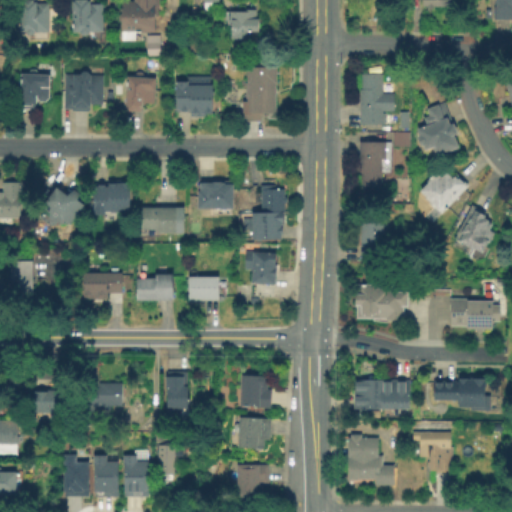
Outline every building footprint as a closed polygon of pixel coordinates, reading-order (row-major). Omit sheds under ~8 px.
[(35,0),(35,2),(48,1),(48,31),(35,31),(32,34),(28,34),(25,31),(18,31),(16,1),(22,1),(21,0),(35,0)] [(92,0),(92,2),(102,1),(103,29),(90,31),(87,34),(84,34),(81,30),(74,31),(73,0),(92,0)] [(160,0),(160,14),(156,14),(157,32),(123,32),(122,0),(160,0)] [(511,0),(511,19),(496,19),(496,7),(498,7),(498,0),(511,0)] [(257,5),(257,15),(261,15),(261,29),(253,29),(253,36),(232,36),(232,22),(228,22),(228,16),(232,16),(231,8),(242,8),(242,5),(257,5)] [(157,34),(144,34),(144,54),(157,54),(157,34)] [(277,63),(277,113),(262,113),(262,121),(243,121),(243,100),(248,100),(248,66),(260,66),(260,63),(277,63)] [(48,87),(50,97),(46,100),(41,100),(38,96),(38,105),(19,104),(21,72),(51,74),(50,87),(48,87)] [(383,73),(383,93),(395,93),(395,110),(386,110),(386,124),(360,124),(360,89),(363,89),(362,73),(383,73)] [(64,108),(65,74),(102,75),(101,99),(91,99),(91,108),(64,108)] [(158,80),(156,106),(144,105),(143,113),(128,112),(130,78),(158,80)] [(176,111),(176,78),(212,78),(212,111),(176,111)] [(456,133),(461,145),(448,150),(448,149),(437,153),(434,145),(426,148),(424,143),(421,144),(418,135),(420,133),(417,127),(427,123),(424,116),(430,113),(427,107),(445,100),(458,132),(456,133)] [(411,127),(402,127),(401,111),(410,111),(411,127)] [(412,133),(411,154),(394,153),(395,133),(412,133)] [(392,140),(392,171),(383,171),(383,186),(363,186),(363,171),(361,171),(361,140),(392,140)] [(450,170),(457,177),(458,176),(461,180),(463,178),(468,185),(443,212),(423,191),(433,180),(431,178),(438,172),(444,175),(450,170)] [(199,205),(199,180),(234,180),(233,205),(199,205)] [(412,181),(411,190),(394,189),(395,180),(412,181)] [(22,182),(22,217),(0,216),(0,191),(3,191),(4,181),(22,182)] [(94,209),(94,181),(130,182),(130,209),(94,209)] [(259,211),(259,183),(270,183),(270,187),(282,187),(282,195),(284,195),(284,202),(282,202),(282,211),(280,211),(259,211)] [(59,186),(69,192),(73,186),(81,191),(77,197),(85,202),(72,222),(70,221),(52,223),(39,214),(59,186)] [(496,231),(489,244),(488,243),(483,251),(473,246),(472,248),(462,243),(462,240),(457,238),(475,204),(488,211),(487,216),(492,217),(491,220),(495,220),(492,228),(496,231)] [(178,206),(178,232),(159,232),(159,229),(139,229),(139,207),(178,206)] [(280,211),(280,221),(279,221),(279,226),(279,233),(278,233),(278,237),(249,237),(249,211),(259,211),(280,211)] [(383,223),(383,258),(361,258),(361,223),(383,223)] [(276,267),(276,280),(254,280),(254,267),(246,267),(246,250),(276,250),(276,267)] [(33,259),(33,297),(10,297),(10,260),(33,259)] [(124,271),(124,292),(109,292),(109,298),(84,298),(84,271),(124,271)] [(173,273),(173,299),(137,299),(136,277),(155,277),(155,273),(173,273)] [(219,275),(219,298),(189,298),(189,275),(219,275)] [(389,283),(389,290),(406,290),(406,304),(401,304),(401,318),(356,318),(356,283),(389,283)] [(494,298),(495,303),(502,303),(501,320),(495,320),(494,327),(468,328),(468,325),(452,325),(451,299),(494,298)] [(188,370),(187,407),(167,407),(168,370),(188,370)] [(269,376),(269,390),(274,389),(272,408),(242,406),(243,374),(269,376)] [(482,375),(482,392),(489,392),(489,407),(469,407),(469,404),(457,404),(457,397),(431,396),(431,380),(457,380),(457,375),(482,375)] [(411,378),(411,407),(356,407),(356,379),(411,378)] [(123,383),(123,406),(111,406),(111,411),(105,411),(104,405),(95,405),(95,411),(85,411),(85,388),(99,388),(99,382),(123,383)] [(61,412),(61,418),(34,418),(34,390),(63,390),(63,412),(61,412)] [(259,447),(259,449),(240,449),(240,416),(274,419),(273,440),(266,440),(266,447),(259,447)] [(0,420),(18,420),(17,455),(0,455),(0,420)] [(452,445),(451,471),(431,471),(431,456),(415,456),(415,424),(452,424),(452,445)] [(363,438),(380,438),(380,456),(385,456),(385,466),(396,466),(396,486),(377,486),(377,481),(350,481),(349,439),(351,439),(351,435),(363,435),(363,438)] [(176,445),(175,474),(158,474),(159,444),(176,445)] [(61,453),(74,453),(74,461),(86,461),(86,494),(60,494),(61,453)] [(108,454),(108,461),(118,461),(118,490),(93,490),(93,454),(108,454)] [(139,454),(139,461),(148,461),(148,491),(123,491),(123,454),(139,454)] [(261,462),(261,465),(271,465),(271,484),(265,484),(266,490),(258,490),(259,498),(238,498),(239,463),(261,462)] [(0,470),(17,470),(17,494),(0,493),(0,470)]
